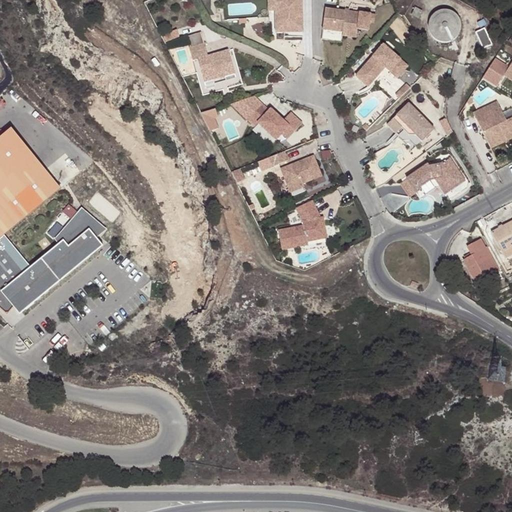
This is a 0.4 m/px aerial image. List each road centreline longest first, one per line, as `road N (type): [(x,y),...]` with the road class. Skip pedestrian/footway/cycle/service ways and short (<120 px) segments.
road 1 (unclassified): [(0,422),(109,455),(138,455),(172,436),(167,408),(158,402),(73,392),(0,349)]
road 2 (residential): [(493,201),(453,119),(465,11)]
road 3 (secondary): [(245,500),(102,496),(49,511)]
road 4 (residential): [(388,235),(326,104),(299,88)]
road 5 (secondary): [(368,511),(245,500)]
